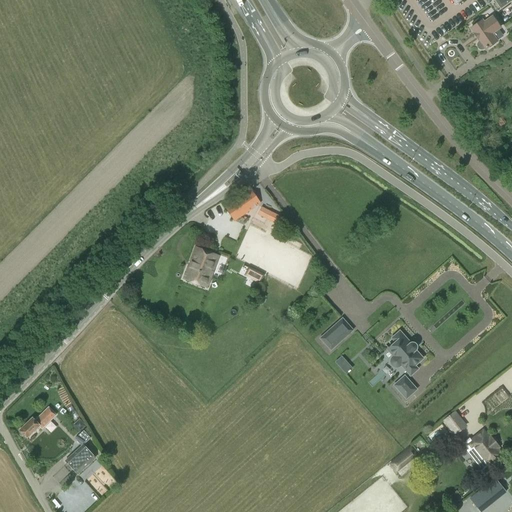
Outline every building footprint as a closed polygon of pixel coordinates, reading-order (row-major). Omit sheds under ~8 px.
[(494,0),(500,8),(511,0),(494,0)] [(494,19),(492,17),(484,23),(482,21),(480,22),(479,21),(472,25),(473,27),(471,28),(480,41),(479,42),(477,45),(479,48),(482,50),(484,49),(485,48),(486,49),(488,47),(489,49),(495,44),(494,43),(497,41),(492,34),(500,28),(498,26),(500,25),(495,18),(494,19)] [(497,122),(501,128),(506,124),(502,118),(497,122)] [(260,204),(251,190),(224,208),(233,222),(260,204)] [(267,219),(280,225),(284,217),(271,211),(267,219)] [(218,256),(194,248),(182,279),(206,288),(218,256)] [(265,274),(248,266),(244,275),(260,283),(265,274)] [(353,330),(342,319),(320,338),(330,350),(353,330)] [(399,331),(391,338),(395,343),(387,350),(388,349),(407,371),(406,372),(410,376),(418,369),(414,366),(422,359),(415,351),(416,349),(416,347),(415,344),(413,343),(411,343),(409,344),(406,340),(407,339),(399,331)] [(341,357),(335,362),(346,374),(352,369),(341,357)] [(406,400),(417,391),(404,376),(393,386),(406,400)] [(56,416),(48,407),(34,420),(32,418),(19,429),(20,430),(19,431),(25,438),(26,437),(26,438),(40,426),(42,428),(56,416)] [(453,412),(444,419),(455,434),(465,426),(453,412)] [(85,426),(79,419),(72,425),(78,432),(85,426)] [(90,439),(83,431),(74,439),(81,447),(66,460),(78,473),(95,459),(83,445),(90,439)] [(462,443),(464,446),(462,447),(481,471),(502,455),(497,448),(499,447),(491,437),(489,438),(483,431),(471,441),(469,438),(462,443)] [(407,462),(417,454),(411,448),(402,455),(407,462)] [(511,466),(500,473),(504,480),(511,475),(511,466)] [(95,489),(108,478),(99,468),(86,478),(95,489)] [(495,479),(470,499),(480,511),(506,492),(495,479)] [(457,503),(465,496),(458,489),(450,496),(457,503)]
